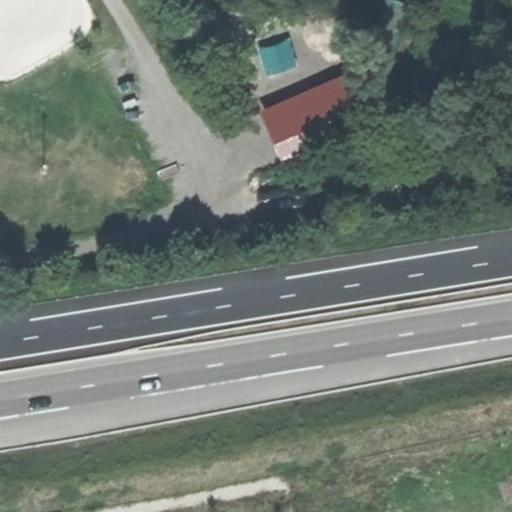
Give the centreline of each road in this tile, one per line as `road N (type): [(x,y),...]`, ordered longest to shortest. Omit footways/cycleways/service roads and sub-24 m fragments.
road 1 (trunk): [(0,400),(511,316)]
road 2 (trunk): [(511,259),(0,342)]
road 3 (track): [(104,0),(223,190)]
